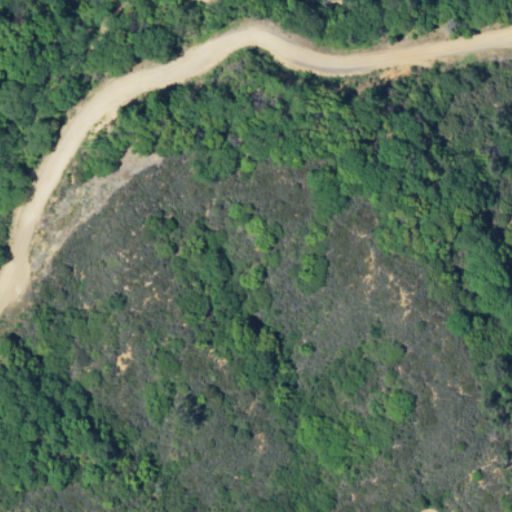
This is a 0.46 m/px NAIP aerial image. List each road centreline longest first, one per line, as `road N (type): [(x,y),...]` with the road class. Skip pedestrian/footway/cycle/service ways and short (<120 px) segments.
road 1 (tertiary): [(0,262),(49,161),(94,105),(239,29),(303,65),(337,67),(511,38)]
road 2 (track): [(383,0),(339,9),(315,0),(215,8),(186,0),(43,85),(0,167)]
road 3 (track): [(511,211),(510,226),(459,280),(466,294),(511,299)]
